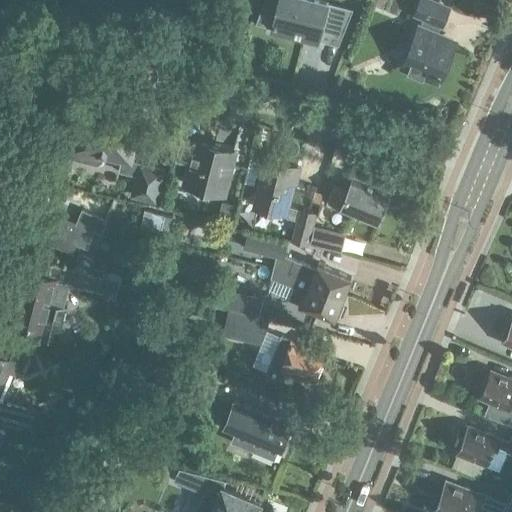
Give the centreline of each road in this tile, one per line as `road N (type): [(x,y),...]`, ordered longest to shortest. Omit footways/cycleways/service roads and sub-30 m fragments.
road 1 (residential): [(488,161),(49,53)]
road 2 (secondary): [(344,511),(488,161)]
road 3 (residential): [(0,171),(49,53)]
